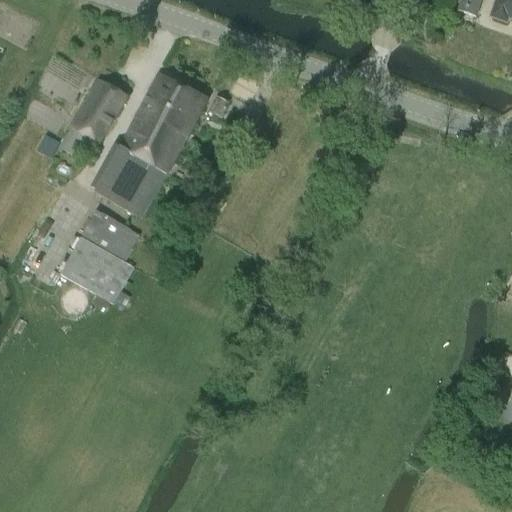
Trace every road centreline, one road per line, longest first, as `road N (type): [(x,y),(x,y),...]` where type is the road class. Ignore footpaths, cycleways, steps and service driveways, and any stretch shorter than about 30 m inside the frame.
road 1 (track): [(175,511),(399,100)]
road 2 (tertiary): [(119,0),(511,136)]
